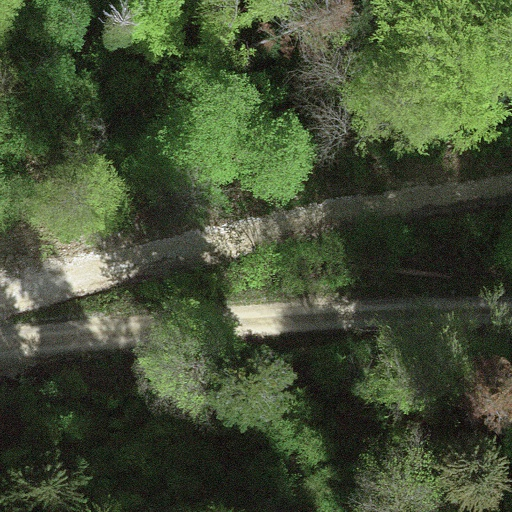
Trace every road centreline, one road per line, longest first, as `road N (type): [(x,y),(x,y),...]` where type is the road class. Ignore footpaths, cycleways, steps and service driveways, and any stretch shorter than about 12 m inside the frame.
road 1 (track): [(0,296),(269,230),(511,193)]
road 2 (track): [(511,313),(304,314),(0,341)]
